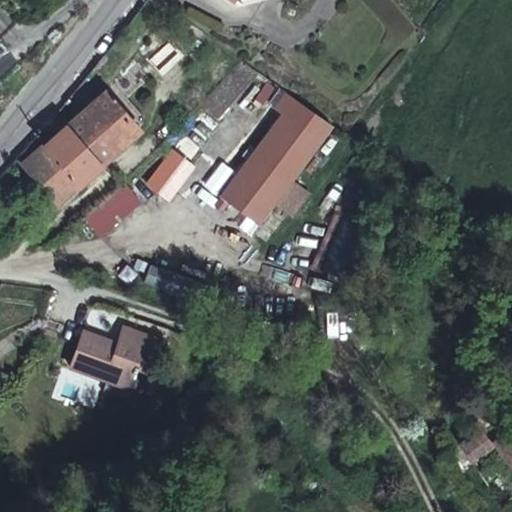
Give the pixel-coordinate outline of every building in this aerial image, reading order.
[(270,75),(254,63),(212,105),(226,119),(270,75)] [(72,128),(103,167),(142,136),(141,134),(146,131),(148,126),(149,121),(126,92),(115,100),(113,96),(72,128)] [(288,124),(227,196),(257,226),(322,155),(341,134),(298,97),(285,112),(293,118),(288,124)] [(28,163),(59,202),(62,200),(76,189),(80,185),(103,167),(72,128),(66,122),(57,128),(63,136),(49,147),(28,163)] [(67,320),(69,306),(57,304),(54,317),(67,320)] [(123,343),(87,330),(74,368),(111,381),(131,388),(135,375),(140,364),(144,352),(165,360),(172,342),(129,327),(123,343)] [(140,364),(135,375),(131,388),(111,381),(107,393),(127,400),(142,392),(147,379),(161,372),(165,360),(144,352),(140,364)] [(511,458),(511,429),(498,440),(500,443),(511,458)] [(494,435),(468,455),(474,463),(500,443),(498,440),(494,435)]
